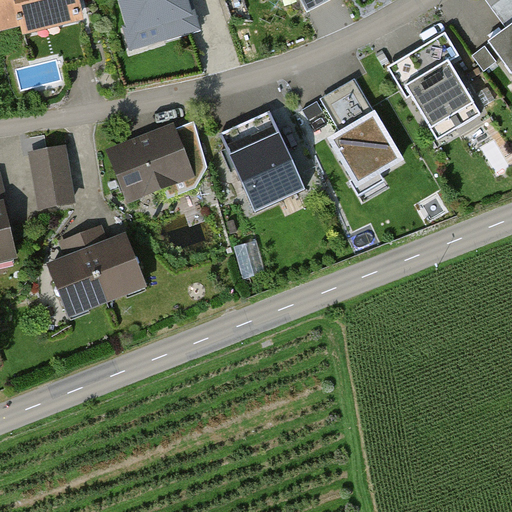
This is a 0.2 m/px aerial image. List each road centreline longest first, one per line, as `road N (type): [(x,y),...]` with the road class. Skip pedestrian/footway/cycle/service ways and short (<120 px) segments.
road 1 (tertiary): [(511,220),(0,421)]
road 2 (residential): [(0,128),(105,112),(285,66),(425,0)]
